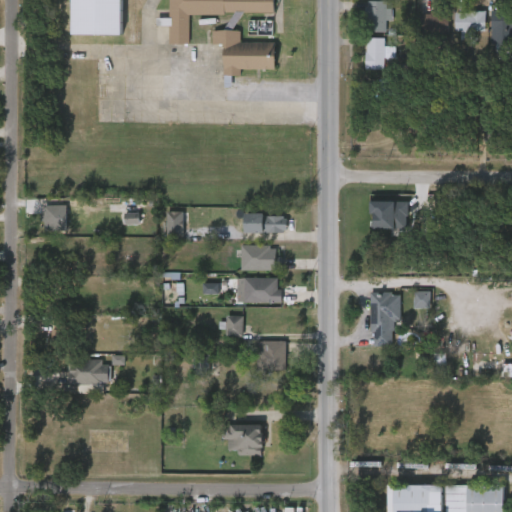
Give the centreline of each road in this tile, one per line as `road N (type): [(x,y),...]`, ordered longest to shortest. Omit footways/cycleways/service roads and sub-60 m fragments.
road 1 (residential): [(12,0),(10,511)]
road 2 (secondary): [(329,0),(328,511)]
road 3 (residential): [(0,487),(328,492)]
road 4 (residential): [(328,178),(511,178)]
